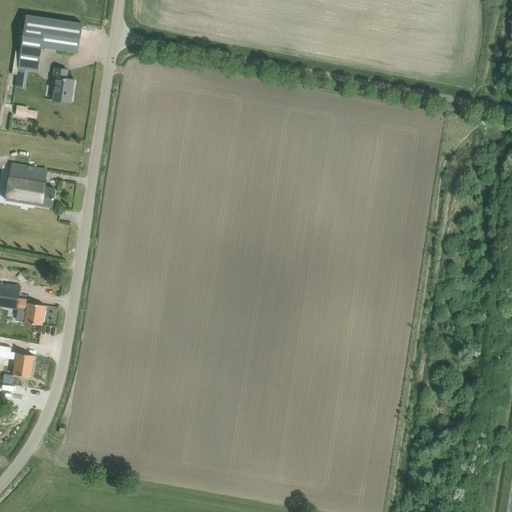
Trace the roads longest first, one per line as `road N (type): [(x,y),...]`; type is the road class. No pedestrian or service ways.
road 1 (unclassified): [(0,484),(39,434),(60,383),(114,35)]
road 2 (unclassified): [(454,99),(114,35)]
